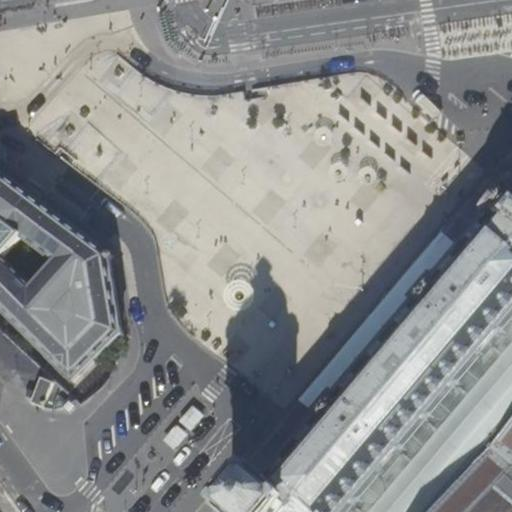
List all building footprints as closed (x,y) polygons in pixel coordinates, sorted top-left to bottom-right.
[(113,263),(116,259),(109,254),(0,171),(0,306),(74,380),(125,336),(113,263)] [(156,224),(174,202),(159,190),(141,211),(156,224)] [(511,511),(511,193),(491,218),(494,220),(491,225),(482,236),(320,429),(312,437),(301,450),(285,468),(270,485),(273,487),(291,502),(283,511),(511,511)] [(47,377),(39,401),(57,408),(66,384),(47,377)] [(270,485),(256,473),(240,492),(223,511),(283,511),(291,502),(273,487),(272,486),(270,485)]
